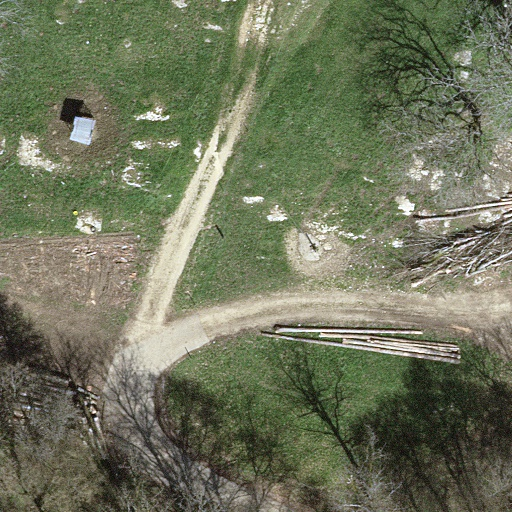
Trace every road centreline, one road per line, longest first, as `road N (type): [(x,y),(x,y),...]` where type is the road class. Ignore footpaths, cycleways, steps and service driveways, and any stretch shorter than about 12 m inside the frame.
road 1 (track): [(214,511),(135,422),(138,367),(186,337),(335,287),(420,280),(511,298)]
road 2 (track): [(186,337),(211,250),(290,95),(353,0)]
